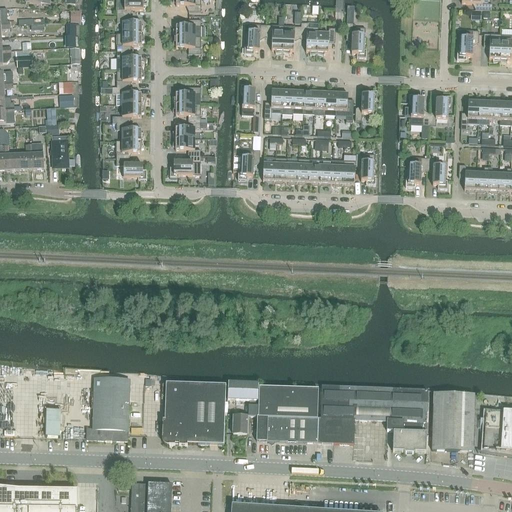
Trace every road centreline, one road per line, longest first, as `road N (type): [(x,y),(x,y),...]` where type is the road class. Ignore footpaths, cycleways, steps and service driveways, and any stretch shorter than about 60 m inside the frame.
road 1 (unclassified): [(511,491),(311,470),(0,458)]
road 2 (residential): [(160,193),(352,206),(404,201)]
road 3 (residential): [(158,71),(336,75)]
road 4 (residential): [(160,193),(158,71)]
